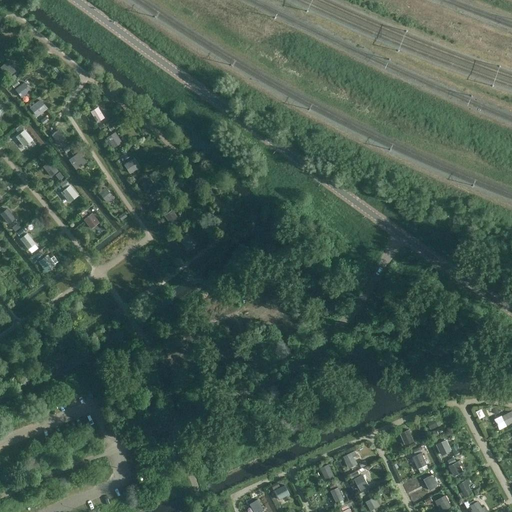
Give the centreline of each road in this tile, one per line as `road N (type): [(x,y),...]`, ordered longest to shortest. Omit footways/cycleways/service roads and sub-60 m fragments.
road 1 (unclassified): [(0,497),(275,377),(354,313),(399,235)]
road 2 (unclassified): [(399,235),(74,0)]
road 3 (unclassified): [(511,310),(399,235)]
